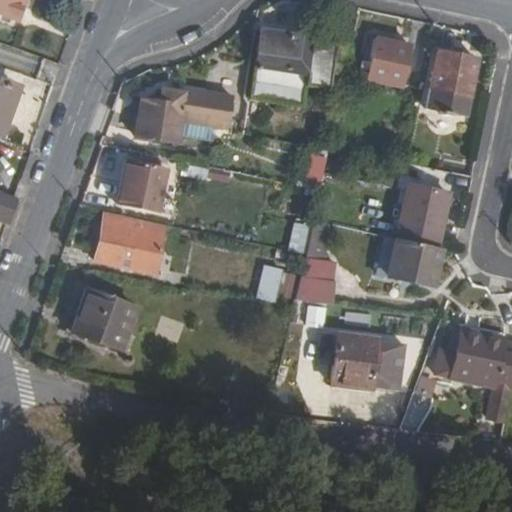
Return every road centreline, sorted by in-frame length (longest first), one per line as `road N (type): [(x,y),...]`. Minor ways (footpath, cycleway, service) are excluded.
road 1 (residential): [(97,62),(0,325)]
road 2 (residential): [(511,107),(485,243),(493,259),(511,267)]
